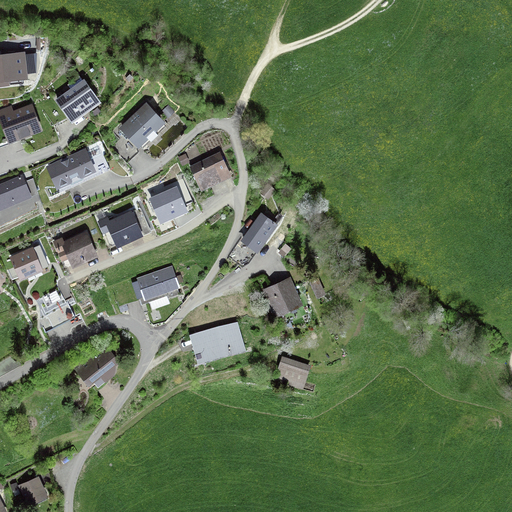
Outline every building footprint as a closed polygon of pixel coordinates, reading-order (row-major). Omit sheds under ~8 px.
[(2,61),(0,60),(0,82),(4,82),(4,79),(25,76),(24,73),(35,71),(35,54),(23,55),(22,54),(1,56),(2,61)] [(57,100),(69,117),(71,119),(97,100),(84,81),(57,100)] [(146,136),(151,141),(158,134),(154,129),(162,122),(146,105),(123,128),(138,144),(146,136)] [(10,107),(0,110),(0,115),(9,140),(40,129),(31,106),(12,113),(10,107)] [(85,151),(49,168),(57,186),(69,180),(71,184),(83,179),(81,175),(93,169),(85,151)] [(191,166),(202,189),(230,176),(219,153),(191,166)] [(0,207),(29,195),(21,177),(20,176),(19,177),(19,178),(0,185),(0,207)] [(151,198),(161,221),(172,216),(174,214),(185,209),(176,188),(151,198)] [(111,229),(117,241),(125,237),(130,239),(141,234),(139,231),(149,226),(140,208),(109,223),(107,218),(100,222),(105,233),(111,229)] [(244,239),(256,248),(273,223),(262,215),(245,239),(244,239)] [(63,243),(72,262),(80,258),(85,259),(95,254),(86,233),(63,243)] [(47,264),(39,245),(11,257),(20,277),(27,273),(29,278),(35,275),(33,271),(47,264)] [(171,269),(140,279),(147,299),(149,299),(152,308),(169,302),(166,293),(178,289),(171,269)] [(310,280),(317,297),(324,293),(317,277),(310,280)] [(276,305),(280,314),(301,304),(289,278),(264,289),(272,306),(276,305)] [(47,319),(40,322),(44,332),(50,329),(47,319)] [(189,334),(198,363),(226,354),(246,350),(237,321),(218,326),(189,334)] [(86,374),(98,387),(105,380),(104,379),(112,372),(113,364),(117,361),(105,346),(77,368),(84,376),(86,374)] [(0,361),(0,374),(13,368),(8,358),(0,361)] [(278,374),(303,382),(307,369),(282,361),(278,374)] [(21,486),(28,500),(44,492),(41,486),(53,481),(51,469),(37,476),(37,478),(21,486)]
